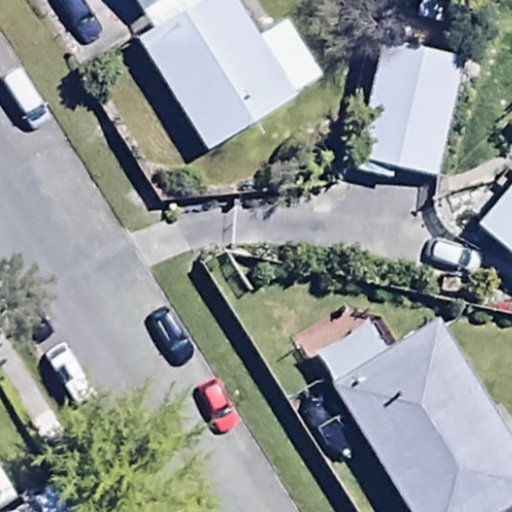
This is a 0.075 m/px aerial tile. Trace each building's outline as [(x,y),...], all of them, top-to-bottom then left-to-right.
[(185,0),(146,24),(128,36),(198,149),(318,75),(279,12),(248,32),(228,0),(185,0)] [(130,0),(146,24),(185,0),(130,0)] [(387,161),(427,171),(456,55),(376,35),(343,164),(384,174),(387,161)] [(511,115),(511,116),(511,117),(511,161),(466,217),(511,256),(511,115)] [(373,343),(356,314),(304,346),(405,511),(474,511),(511,489),(511,457),(424,313),(373,343)] [(1,511),(95,511),(72,472),(1,511)] [(511,511),(511,502),(496,511),(511,511)]
